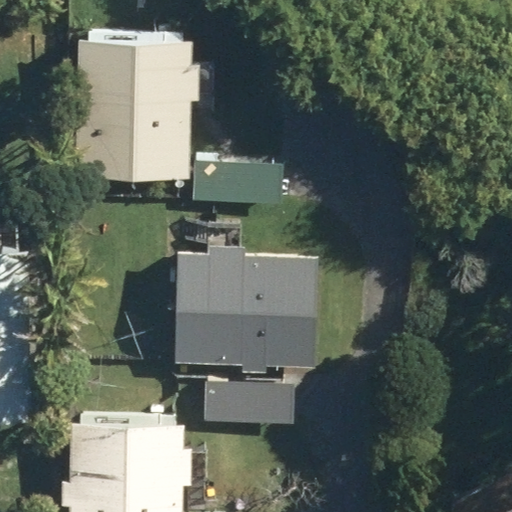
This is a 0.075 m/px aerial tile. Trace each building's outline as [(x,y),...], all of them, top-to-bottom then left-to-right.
[(92,162),(204,167),(210,27),(97,22),(92,162)] [(253,359),(279,361),(279,353),(328,354),(332,242),(260,239),(261,232),(224,230),(224,239),(191,236),(187,350),(253,353),(253,359)] [(0,413),(42,414),(45,238),(0,237),(0,413)] [(212,411),(302,413),(303,370),(212,370),(212,411)] [(82,511),(197,511),(199,470),(206,471),(207,435),(199,435),(200,410),(86,406),(85,467),(75,467),(75,492),(83,494),(82,511)] [(511,511),(511,499),(487,511),(511,511)]
